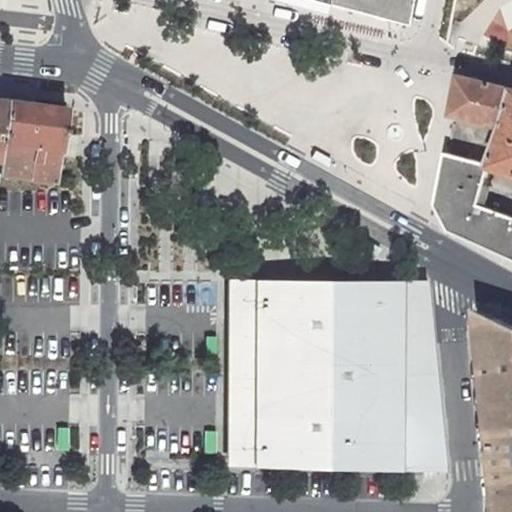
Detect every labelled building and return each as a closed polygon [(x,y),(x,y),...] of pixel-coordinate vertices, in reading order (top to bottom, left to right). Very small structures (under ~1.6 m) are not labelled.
[(404,0),(321,0),(321,2),(400,24),(404,0)] [(511,88),(462,76),(454,115),(505,128),(491,165),(511,172),(511,88)] [(2,101),(0,121),(0,185),(55,185),(56,159),(64,109),(18,102),(2,101)] [(511,219),(479,210),(491,165),(448,147),(437,202),(451,233),(511,259),(511,219)] [(228,282),(226,462),(334,465),(438,468),(420,283),(368,283),(367,289),(281,289),(281,283),(228,282)] [(478,317),(480,335),(488,330),(487,316),(482,314),(478,317)] [(480,335),(498,511),(511,511),(511,326),(487,316),(488,330),(480,335)]
